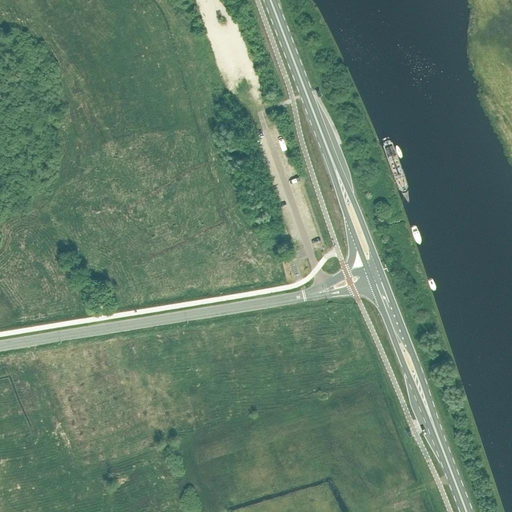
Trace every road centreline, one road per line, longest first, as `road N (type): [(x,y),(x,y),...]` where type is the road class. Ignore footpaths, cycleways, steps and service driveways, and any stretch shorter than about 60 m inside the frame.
road 1 (tertiary): [(0,345),(324,291)]
road 2 (primary): [(335,169),(269,0)]
road 3 (primary): [(430,417),(379,269)]
road 4 (primary): [(371,282),(430,417)]
road 5 (track): [(259,112),(216,0)]
